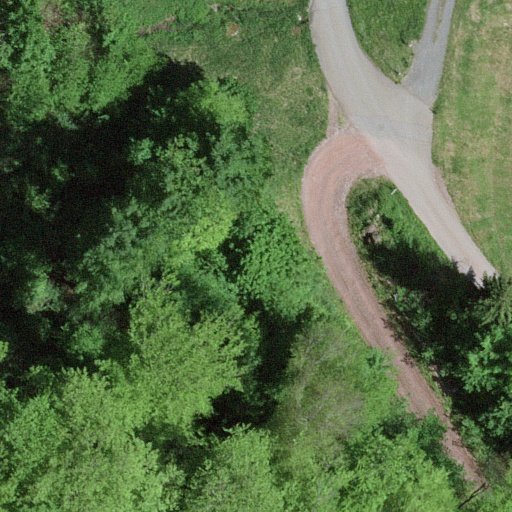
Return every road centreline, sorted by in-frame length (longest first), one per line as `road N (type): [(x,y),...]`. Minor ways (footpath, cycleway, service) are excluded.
road 1 (track): [(376,119),(346,170),(336,241),(368,321),(479,511)]
road 2 (unclassified): [(511,301),(453,243),(376,119),(345,68),(329,0)]
